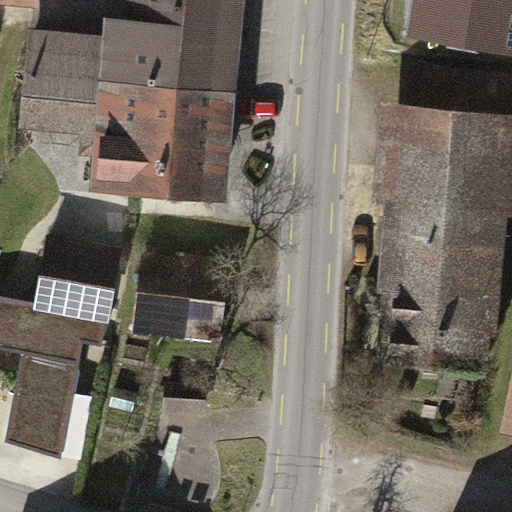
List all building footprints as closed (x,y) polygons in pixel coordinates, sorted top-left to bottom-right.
[(116,34),(112,80),(230,90),(237,0),(141,0),(138,36),(116,34)] [(511,0),(423,0),(417,32),(511,48),(511,0)] [(116,34),(36,26),(26,122),(107,130),(112,80),(116,34)] [(220,199),(230,90),(112,80),(107,130),(102,187),(125,189),(125,191),(220,199)] [(511,113),(410,106),(391,358),(483,365),(495,208),(510,209),(511,187),(511,113)] [(122,254),(53,242),(41,304),(0,296),(0,347),(45,355),(29,446),(65,457),(86,343),(104,345),(122,254)] [(165,340),(175,266),(148,262),(137,336),(165,340)] [(75,449),(91,452),(102,369),(86,367),(75,449)] [(172,386),(170,409),(207,412),(208,389),(172,386)]
